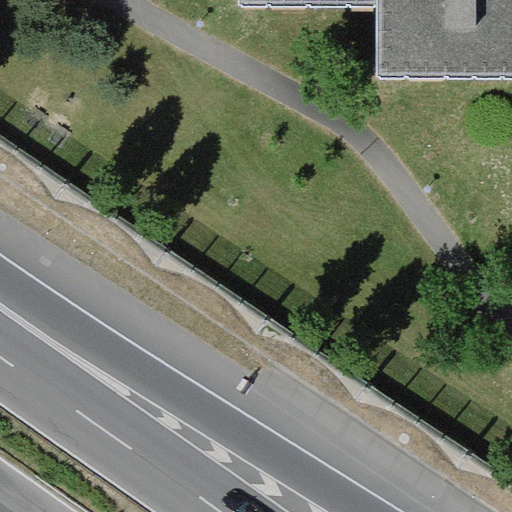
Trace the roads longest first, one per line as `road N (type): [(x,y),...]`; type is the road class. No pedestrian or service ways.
road 1 (motorway): [(348,511),(0,300)]
road 2 (motorway): [(242,511),(0,337)]
